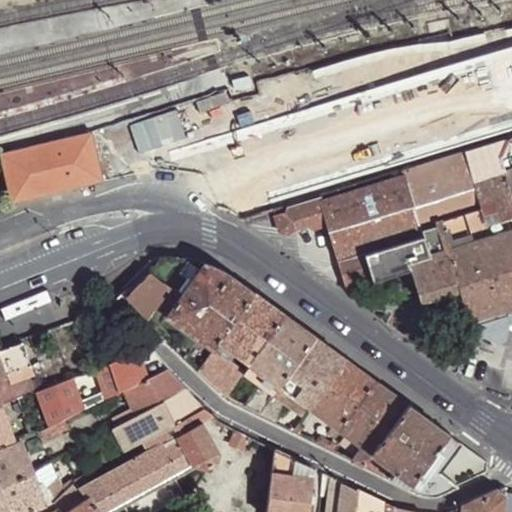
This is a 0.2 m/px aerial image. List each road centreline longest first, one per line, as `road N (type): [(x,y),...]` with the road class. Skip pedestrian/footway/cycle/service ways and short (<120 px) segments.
road 1 (secondary): [(511,442),(243,251),(162,214)]
road 2 (unclassified): [(511,465),(445,505),(407,501),(212,402),(161,349)]
road 3 (secondary): [(162,214),(212,179),(511,85)]
road 4 (secondary): [(162,214),(120,240),(0,287)]
